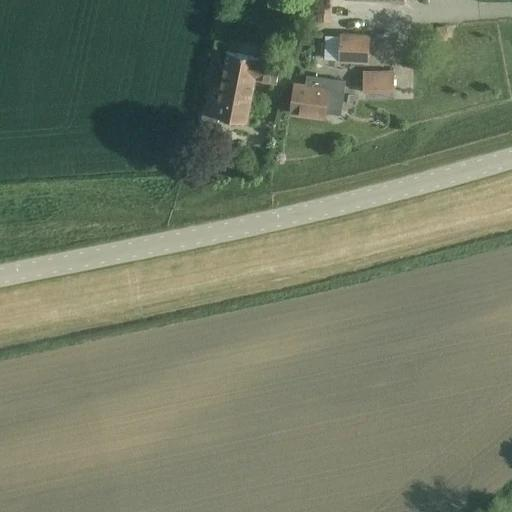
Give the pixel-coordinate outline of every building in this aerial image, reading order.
[(331,0),(313,0),(314,21),(332,20),(331,0)] [(369,34),(341,33),(340,59),(368,60),(369,34)] [(282,61),(228,51),(222,87),(211,85),(206,114),(249,122),(257,79),(278,83),(282,61)] [(395,71),(364,71),(364,93),(395,93),(395,71)] [(346,78),(309,74),(308,84),(296,82),(293,110),(326,115),(327,110),(342,112),(346,78)]
